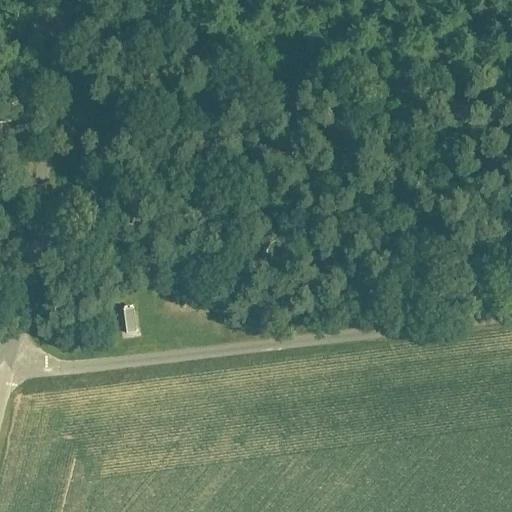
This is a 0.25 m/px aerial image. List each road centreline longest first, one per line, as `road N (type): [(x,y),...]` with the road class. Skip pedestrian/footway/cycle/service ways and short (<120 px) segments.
road 1 (unclassified): [(11,373),(511,312)]
road 2 (unclassified): [(66,0),(11,373)]
